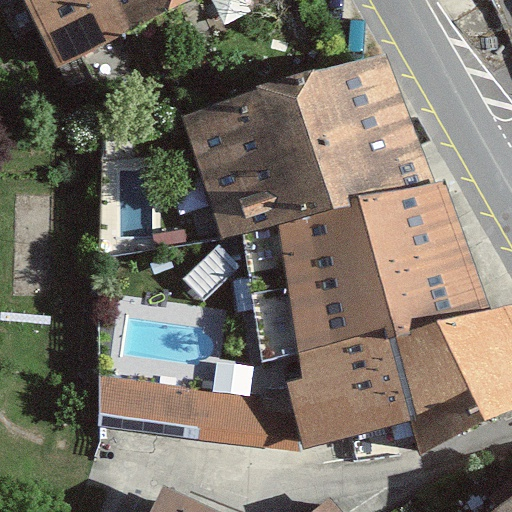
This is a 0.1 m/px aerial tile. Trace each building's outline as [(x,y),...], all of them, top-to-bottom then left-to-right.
[(19,0),(54,68),(155,18),(146,0),(19,0)] [(146,0),(155,18),(197,0),(213,35),(258,16),(250,0),(146,0)] [(272,228),(437,187),(387,63),(253,88),(176,114),(216,239),(272,228)] [(285,289),(462,244),(437,187),(272,228),(285,289)] [(294,454),(405,431),(389,344),(482,313),(462,244),(285,289),(253,294),(259,363),(275,361),(294,454)] [(389,344),(405,431),(417,463),(511,415),(511,301),(482,313),(389,344)] [(95,426),(185,439),(193,385),(103,372),(95,426)] [(209,511),(161,488),(148,511),(209,511)] [(327,511),(318,502),(307,511),(327,511)]
